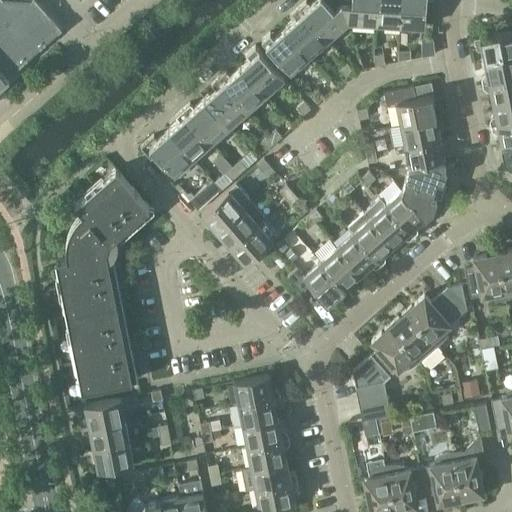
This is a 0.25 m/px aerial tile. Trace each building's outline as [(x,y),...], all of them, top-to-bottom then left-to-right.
[(0,0),(0,82),(28,58),(40,47),(46,42),(58,31),(62,28),(37,0),(0,0)] [(306,0),(305,0),(298,6),(327,39),(348,21),(341,0),(313,0),(310,4),(306,0)] [(341,0),(348,21),(375,22),(376,0),(341,0)] [(376,0),(375,22),(385,23),(384,31),(399,32),(399,24),(401,0),(376,0)] [(401,0),(399,24),(425,26),(425,16),(433,15),(433,0),(401,0)] [(295,17),(284,26),(309,55),(327,39),(298,6),(291,13),(295,17)] [(309,55),(284,26),(274,36),(270,31),(261,38),(290,71),(309,55)] [(484,59),(511,53),(511,30),(474,38),(476,49),(482,47),(484,59)] [(251,56),(240,65),(265,94),(284,77),(255,44),(247,51),(251,56)] [(374,54),(376,63),(384,61),(383,53),(374,54)] [(481,76),(482,82),(511,75),(511,53),(484,59),(487,72),(484,73),(482,76),(481,76)] [(340,68),(346,75),(353,69),(347,62),(340,68)] [(226,70),(218,77),(247,109),(265,94),(240,65),(229,74),(226,70)] [(490,89),(493,101),(511,97),(511,75),(482,82),(483,87),(484,87),(487,89),(490,89)] [(215,87),(204,97),(229,125),(247,109),(218,77),(211,83),(215,87)] [(396,102),(400,123),(436,116),(431,94),(416,97),(413,85),(384,91),(386,104),(396,102)] [(311,94),(317,101),(323,95),(317,88),(311,94)] [(190,102),(182,108),(211,141),(229,125),(204,97),(193,106),(190,102)] [(490,118),(491,124),(511,119),(511,97),(493,101),(495,114),(492,115),(490,118)] [(297,106),(303,113),(310,107),(304,101),(297,106)] [(357,108),(359,117),(368,116),(366,107),(357,108)] [(179,119),(168,128),(193,157),(211,141),(182,108),(175,115),(179,119)] [(400,123),(405,144),(440,137),(436,116),(400,123)] [(499,131),(501,143),(511,141),(511,119),(491,124),(492,129),(496,132),(499,131)] [(193,157),(168,128),(157,138),(153,133),(140,145),(151,157),(156,153),(174,174),(193,157)] [(276,128),(269,134),(275,141),(282,135),(276,128)] [(275,141),(269,134),(262,140),(268,147),(275,141)] [(405,144),(409,165),(444,158),(440,137),(405,144)] [(364,142),(366,152),(375,150),(374,140),(364,142)] [(504,158),(511,163),(511,141),(501,143),(504,158)] [(375,150),(366,152),(368,161),(377,160),(375,150)] [(257,164),(263,170),(270,164),(264,158),(257,164)] [(409,165),(405,177),(439,188),(446,168),(444,158),(409,165)] [(240,159),(233,165),(239,172),(246,166),(240,159)] [(239,172),(233,165),(225,171),(232,179),(239,172)] [(75,203),(82,211),(79,214),(76,218),(73,221),(71,225),(69,229),(68,234),(66,238),(66,243),(65,247),(65,252),(66,256),(56,258),(82,389),(137,377),(136,369),(130,370),(106,248),(108,241),(149,205),(116,167),(75,203)] [(362,176),(369,183),(376,177),(369,169),(362,176)] [(405,177),(401,188),(425,215),(433,209),(439,188),(405,177)] [(190,199),(198,208),(221,188),(212,179),(190,199)] [(349,179),(341,185),(348,192),(355,186),(349,179)] [(201,212),(216,229),(251,199),(236,182),(228,188),(201,212)] [(280,189),(286,196),(293,191),(287,184),(280,189)] [(348,192),(341,185),(334,191),(340,199),(348,192)] [(401,188),(385,203),(414,234),(417,231),(417,230),(417,226),(415,224),(425,215),(401,188)] [(293,191),(286,196),(292,203),(299,198),(293,191)] [(216,229),(230,245),(265,215),(251,199),(216,229)] [(385,203),(369,217),(393,244),(402,235),(404,238),(409,238),(414,234),(385,203)] [(316,207),(309,214),(315,221),(323,214),(316,207)] [(348,225),(353,231),(381,263),(385,259),(385,254),(383,252),(393,244),(369,217),(364,211),(348,225)] [(315,221),(309,214),(302,220),(310,230),(317,223),(315,221)] [(265,215),(230,245),(246,263),(280,232),(265,215)] [(353,231),(337,245),(360,272),(370,264),(372,266),(376,266),(377,266),(381,263),(353,231)] [(275,243),(282,250),(289,243),(283,236),(275,243)] [(337,245),(320,259),(344,286),(360,272),(337,245)] [(511,247),(497,251),(506,298),(511,297),(511,296),(511,247)] [(506,298),(497,251),(473,256),(475,265),(465,268),(470,296),(481,294),(481,295),(487,294),(487,298),(492,299),(497,299),(501,299),(506,298)] [(274,260),(277,263),(279,265),(281,267),(285,263),(279,256),(274,260)] [(344,286),(320,259),(304,274),(297,266),(287,275),(307,298),(316,290),(327,301),(344,286)] [(466,307),(461,283),(447,285),(431,300),(424,292),(406,308),(438,344),(444,338),(449,330),(446,326),(451,322),(450,322),(466,307)] [(406,308),(389,323),(421,359),(425,364),(431,366),(443,355),(442,349),(438,344),(406,308)] [(416,363),(421,359),(389,323),(371,339),(378,347),(352,369),(357,396),(386,390),(384,380),(397,369),(402,365),(405,369),(410,366),(416,363)] [(479,337),(481,347),(490,345),(488,336),(479,337)] [(490,345),(481,347),(485,369),(498,366),(493,344),(490,345)] [(234,380),(238,402),(280,394),(279,388),(278,388),(275,386),(272,387),(269,373),(234,380)] [(511,433),(511,386),(510,387),(506,390),(507,394),(501,395),(501,396),(491,398),(496,426),(507,425),(509,434),(511,433)] [(193,388),(195,397),(203,395),(202,387),(193,388)] [(151,390),(153,399),(162,397),(160,389),(151,390)] [(388,402),(386,390),(357,396),(360,408),(388,402)] [(442,393),(444,403),(453,401),(451,391),(442,393)] [(238,402),(243,423),(278,416),(275,403),(278,403),(280,399),(281,399),(280,394),(238,402)] [(85,403),(89,426),(125,419),(120,396),(85,403)] [(391,413),(388,402),(360,408),(362,419),(391,413)] [(474,405),(479,430),(491,428),(486,402),(474,405)] [(410,414),(412,424),(413,429),(437,425),(434,410),(410,414)] [(402,426),(412,424),(410,414),(400,416),(402,426)] [(243,423),(247,444),(288,436),(287,431),(283,428),(280,429),(278,416),(243,423)] [(89,426),(93,447),(129,440),(125,419),(89,426)] [(200,423),(202,432),(210,430),(209,421),(200,423)] [(158,425),(160,434),(169,432),(167,423),(158,425)] [(210,430),(202,432),(204,440),(212,439),(210,430)] [(169,432),(160,434),(162,443),(170,441),(169,432)] [(247,444),(251,466),(286,459),(284,446),(287,445),(289,442),(288,436),(247,444)] [(456,449),(451,450),(461,497),(484,492),(476,453),(484,452),(481,437),(477,437),(473,439),(467,445),(465,449),(460,449),(456,449)] [(129,440),(93,447),(98,469),(133,462),(129,440)] [(429,463),(420,465),(426,494),(435,492),(437,502),(461,497),(451,450),(447,451),(442,453),(438,455),(434,457),(435,462),(429,463)] [(187,460),(189,468),(198,466),(196,458),(187,460)] [(251,466),(255,487),(297,478),(296,473),(295,473),(292,471),(289,471),(286,459),(251,466)] [(390,462),(385,463),(395,510),(418,506),(416,496),(426,494),(420,465),(410,467),(410,466),(405,467),(404,463),(399,462),(394,462),(390,462)] [(208,465),(210,474),(219,472),(217,463),(208,465)] [(385,511),(395,510),(385,463),(381,464),(376,466),(372,468),(368,470),(369,475),(363,476),(370,511),(385,511)] [(162,464),(152,466),(154,475),(163,473),(162,464)] [(154,475),(152,466),(143,468),(145,477),(154,475)] [(219,472),(210,474),(212,483),(221,481),(219,472)] [(106,476),(107,484),(116,482),(114,474),(106,476)] [(297,478),(255,487),(260,509),(295,502),(292,488),(295,488),(297,484),(298,484),(297,478)] [(207,511),(203,490),(181,494),(184,511),(207,511)] [(184,511),(181,494),(159,499),(161,511),(184,511)] [(145,501),(137,511),(161,511),(159,499),(145,501)]
